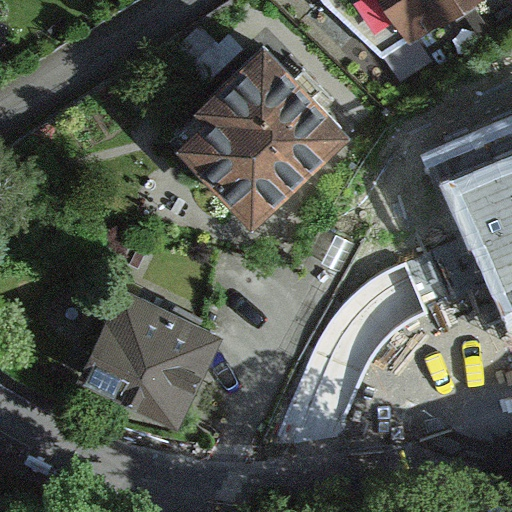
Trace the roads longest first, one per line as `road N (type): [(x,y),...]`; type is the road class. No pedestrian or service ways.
road 1 (residential): [(0,402),(186,486),(306,487),(429,467),(511,441)]
road 2 (residential): [(0,112),(184,0)]
